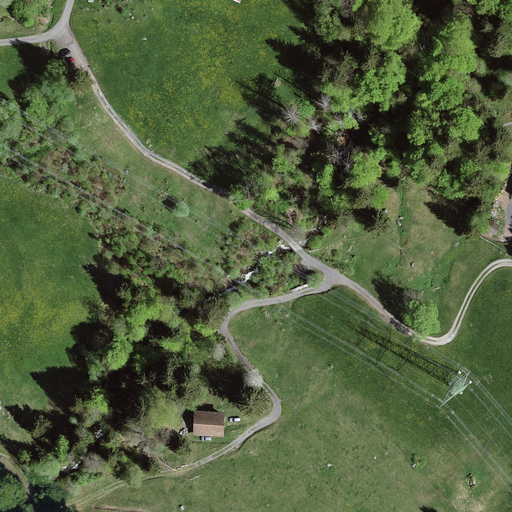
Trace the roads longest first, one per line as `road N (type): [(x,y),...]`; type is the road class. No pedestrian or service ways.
road 1 (track): [(305,251),(327,268),(326,285),(246,303),(229,312),(223,328),(273,400),(272,415),(186,469),(117,482),(64,511)]
road 2 (track): [(60,25),(110,111),(148,153),(305,251)]
road 3 (track): [(511,264),(482,271),(441,339),(407,327),(327,268)]
